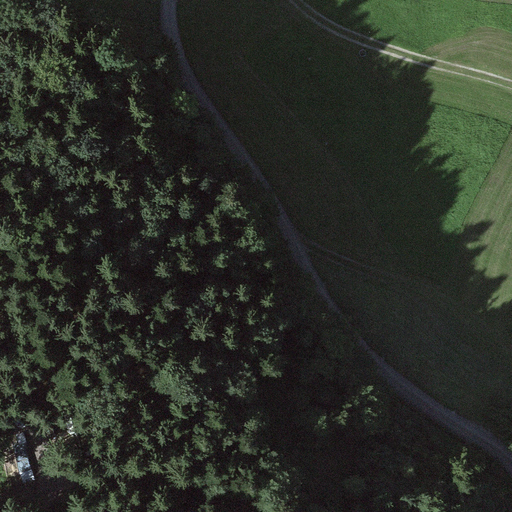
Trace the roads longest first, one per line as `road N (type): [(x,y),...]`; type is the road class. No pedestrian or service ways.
road 1 (track): [(511,460),(501,443),(413,395),(349,340),(183,58),(174,0)]
road 2 (track): [(248,511),(158,462),(112,462),(64,476),(40,511)]
